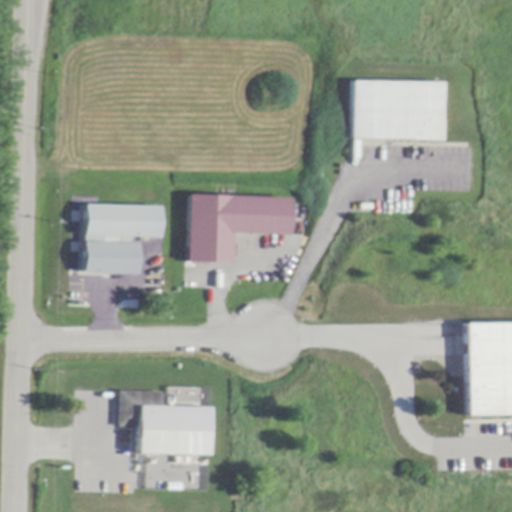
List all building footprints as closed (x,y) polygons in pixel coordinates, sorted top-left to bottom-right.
[(438,142),(390,141),(348,140),(350,83),(438,85),(438,121),(439,121),(438,142)] [(287,207),(286,236),(229,234),(228,264),(185,263),(183,263),(186,196),(287,200),(287,207)] [(96,206),(157,208),(156,239),(116,238),(115,244),(134,245),(133,276),(111,275),(79,274),(81,207),(81,206),(96,206)] [(511,416),(508,416),(462,417),(461,356),(461,326),(461,325),(511,324),(511,416)] [(205,457),(133,455),(133,454),(133,439),(134,428),(115,428),(116,392),(158,393),(158,407),(207,409),(205,457)]
